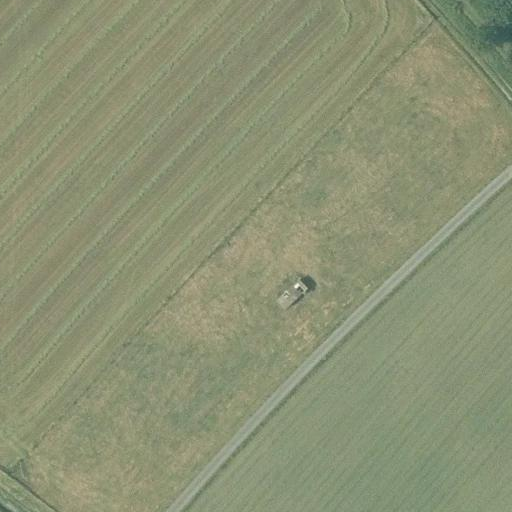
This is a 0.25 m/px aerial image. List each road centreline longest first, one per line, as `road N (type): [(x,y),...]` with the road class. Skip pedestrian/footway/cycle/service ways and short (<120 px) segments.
road 1 (track): [(173,511),(511,173)]
road 2 (track): [(429,0),(511,92)]
